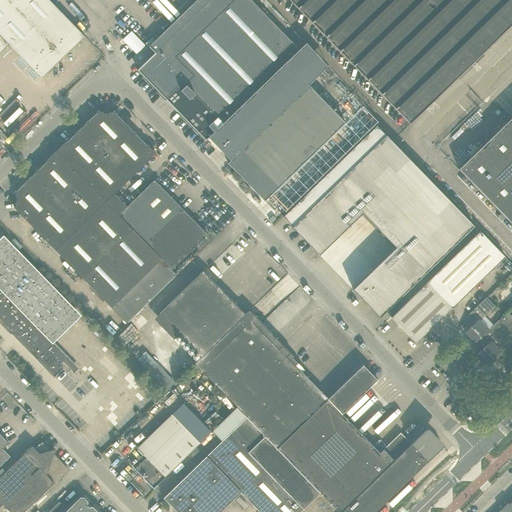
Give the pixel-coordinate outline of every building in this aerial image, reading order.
[(0,0),(0,52),(9,45),(41,79),(84,37),(48,0),(0,0)] [(155,53),(137,70),(166,100),(165,100),(167,102),(168,102),(175,109),(175,110),(176,112),(177,111),(210,146),(213,143),(230,161),(227,163),(264,201),(345,122),(311,88),(294,70),(300,64),(306,58),(250,0),(196,0),(148,47),(155,53)] [(511,0),(289,0),(409,124),(511,23),(511,0)] [(122,42),(134,54),(143,45),(131,33),(122,42)] [(126,207),(114,194),(152,158),(147,153),(150,150),(148,148),(148,147),(148,146),(148,145),(147,145),(146,145),(135,134),(135,133),(135,132),(134,131),(133,131),(133,132),(128,127),(128,126),(128,125),(128,124),(127,124),(126,124),(126,125),(115,114),(115,113),(115,112),(115,111),(114,111),(113,111),(112,112),(111,113),(110,112),(107,114),(103,113),(102,112),(101,113),(99,111),(98,111),(97,111),(96,112),(96,113),(97,113),(88,122),(88,121),(87,121),(86,121),(86,122),(81,122),(81,127),(76,127),(76,132),(75,132),(75,133),(75,134),(67,143),(66,142),(65,142),(64,142),(64,143),(64,144),(64,145),(65,145),(59,150),(58,150),(57,150),(55,152),(54,153),(54,154),(55,154),(49,160),(49,159),(48,159),(47,159),(47,160),(46,160),(46,161),(47,162),(38,170),(37,170),(36,170),(36,171),(31,171),(31,175),(26,175),(26,180),(25,181),(25,182),(25,183),(17,191),(16,191),(15,191),(14,191),(14,192),(14,193),(15,193),(15,194),(16,195),(15,196),(16,198),(16,203),(15,204),(16,205),(13,208),(97,294),(97,296),(99,296),(126,324),(176,275),(171,270),(207,235),(154,180),(126,207)] [(511,117),(459,169),(511,224),(511,117)] [(380,318),(474,227),(376,126),(283,217),(293,226),(292,227),(319,255),(362,213),(395,248),(353,290),(380,318)] [(452,309),(505,257),(480,231),(427,283),(452,309)] [(79,317),(11,247),(4,240),(0,243),(0,287),(4,291),(2,293),(1,292),(0,293),(0,321),(54,377),(62,369),(59,366),(63,362),(73,373),(78,369),(53,343),(79,317)] [(249,311),(245,315),(203,271),(196,278),(158,314),(200,358),(194,364),(246,418),(264,437),(276,449),(327,400),(286,357),(290,353),(249,311)] [(416,343),(452,309),(427,283),(391,317),(416,343)] [(480,321),(495,306),(486,297),(467,316),(474,323),(465,333),(475,343),(479,339),(488,330),(480,321)] [(486,346),(477,355),(487,365),(511,341),(509,338),(511,335),(511,322),(504,314),(493,326),(488,330),(479,339),(486,346)] [(342,415),(377,381),(363,366),(327,400),(276,449),(264,437),(248,453),(303,509),(319,493),(337,511),(375,511),(441,448),(425,431),(410,445),(399,433),(378,453),(342,415)] [(166,390),(174,382),(162,370),(154,378),(166,390)] [(465,408),(472,401),(468,397),(461,404),(465,408)] [(153,488),(199,444),(171,415),(136,448),(146,458),(134,469),(153,488)] [(248,453),(264,437),(246,418),(163,498),(176,511),(220,511),(240,493),(259,511),(300,511),(303,509),(248,453)] [(2,449),(8,444),(0,434),(0,466),(10,457),(2,449)] [(56,448),(49,450),(42,443),(35,449),(32,446),(0,477),(0,506),(3,504),(9,511),(24,511),(47,490),(54,483),(54,484),(68,470),(54,455),(56,448)] [(87,501),(83,497),(80,497),(64,511),(57,504),(59,502),(48,511),(96,511),(97,511),(93,507),(89,507),(87,505),(87,501)] [(511,511),(511,501),(509,504),(507,503),(497,511),(511,511)]
